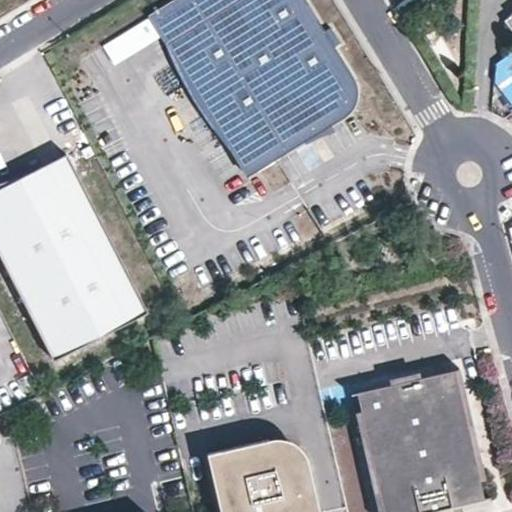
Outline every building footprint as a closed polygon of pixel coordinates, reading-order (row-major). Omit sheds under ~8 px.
[(166,43),(169,40),(235,148),(231,150),(247,175),(342,117),(353,79),(350,75),(304,0),(175,0),(150,16),(166,43)] [(511,103),(511,50),(486,68),(511,103)] [(0,251),(55,359),(149,310),(68,152),(38,168),(41,173),(0,183),(0,251)] [(478,456),(458,370),(360,392),(365,415),(364,415),(385,511),(430,511),(487,499),(482,476),(472,479),(467,458),(478,456)] [(307,461),(270,433),(268,433),(207,447),(208,451),(269,436),(275,460),(284,467),(303,463),(314,511),(318,511),(307,462),(307,461)] [(314,511),(303,463),(284,467),(275,460),(269,436),(208,451),(221,511),(314,511)]
